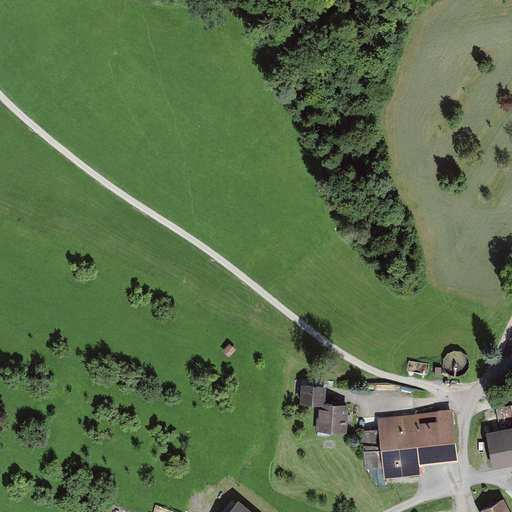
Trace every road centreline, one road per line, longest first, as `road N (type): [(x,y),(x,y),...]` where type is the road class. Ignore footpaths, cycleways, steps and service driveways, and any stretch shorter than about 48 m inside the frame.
road 1 (track): [(468,418),(281,305),(0,100)]
road 2 (unclassified): [(404,511),(462,466),(468,418),(505,349),(511,350)]
